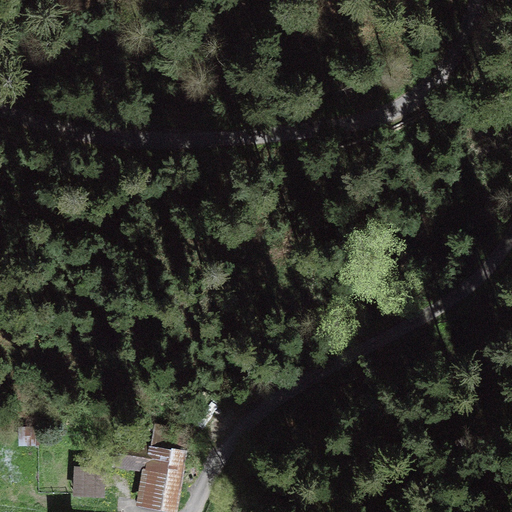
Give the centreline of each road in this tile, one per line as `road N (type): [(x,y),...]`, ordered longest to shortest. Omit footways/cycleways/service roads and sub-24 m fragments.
road 1 (unclassified): [(477,0),(449,65),(424,90),(341,124),(164,139),(0,108)]
road 2 (track): [(194,511),(203,484),(249,428),(354,353),(465,291),(511,244)]
